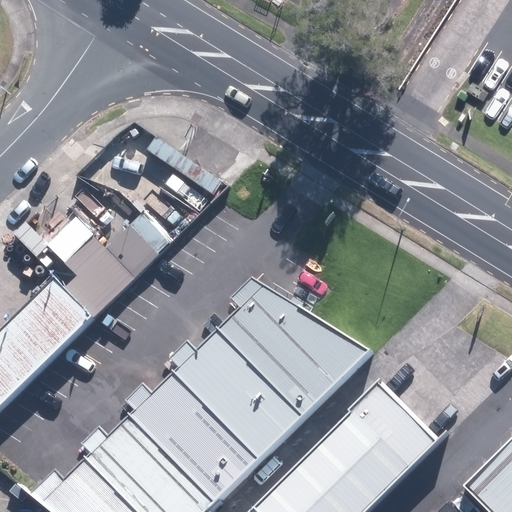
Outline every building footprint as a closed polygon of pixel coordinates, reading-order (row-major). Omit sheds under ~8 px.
[(102,115),(91,104),(52,141),(63,152),(102,115)] [(145,147),(133,163),(199,215),(211,199),(145,147)] [(33,218),(15,235),(40,263),(58,247),(33,218)] [(0,425),(100,329),(57,284),(0,339),(0,425)] [(50,505),(57,511),(213,511),(214,511),(376,354),(271,288),(236,323),(217,343),(173,386),(129,428),(89,467),(50,505)] [(213,511),(214,511),(213,511),(372,511),(443,442),(385,382),(310,457),(254,511),(213,511)] [(511,511),(511,454),(470,495),(486,511),(511,511)] [(486,511),(470,495),(452,511),(486,511)]
